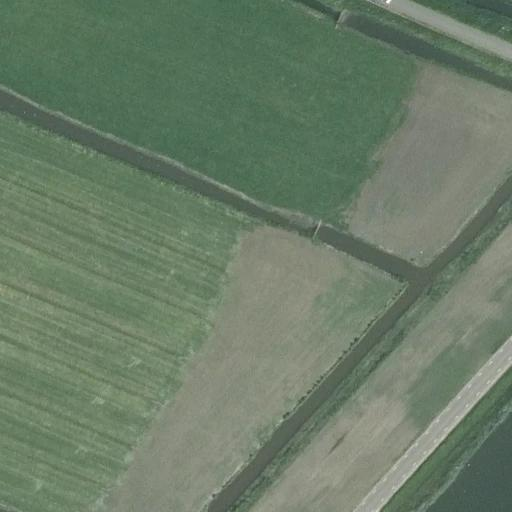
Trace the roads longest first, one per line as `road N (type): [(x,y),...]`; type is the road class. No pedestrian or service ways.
road 1 (unclassified): [(369,511),(511,354)]
road 2 (unclassified): [(511,50),(392,0)]
